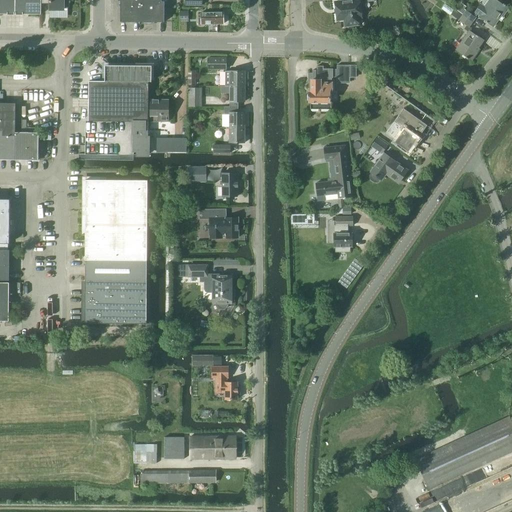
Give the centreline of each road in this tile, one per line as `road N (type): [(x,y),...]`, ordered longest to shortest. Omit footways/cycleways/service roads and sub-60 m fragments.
road 1 (unclassified): [(258,511),(254,43)]
road 2 (secondary): [(299,511),(304,421),(329,352),(490,120)]
road 3 (track): [(258,510),(0,508)]
road 4 (residential): [(293,43),(407,61),(464,102)]
road 5 (residential): [(97,41),(254,43)]
road 6 (unclassified): [(61,318),(61,177)]
road 7 (unclassified): [(61,177),(62,41)]
road 8 (unknown): [(40,177),(29,263),(39,286),(61,281)]
